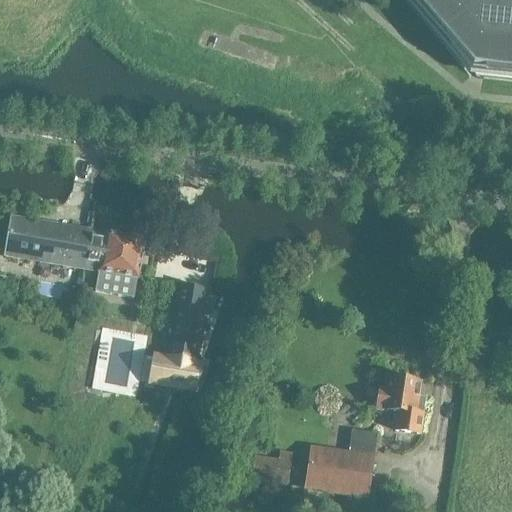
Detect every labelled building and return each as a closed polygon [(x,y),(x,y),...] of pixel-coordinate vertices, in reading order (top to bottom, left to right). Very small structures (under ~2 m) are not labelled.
[(473,74),(475,76),(477,78),(511,81),(511,0),(404,0),(469,77),(470,76),(473,74)] [(134,300),(144,240),(141,239),(138,237),(132,236),(129,237),(11,217),(4,257),(93,272),(89,293),(134,300)] [(166,360),(194,365),(207,292),(179,287),(166,360)] [(377,410),(378,410),(415,415),(420,383),(388,379),(386,391),(380,391),(377,410)] [(353,432),(349,460),(311,454),(306,486),(370,495),(378,435),(353,432)] [(278,460),(255,456),(252,478),(286,483),(290,462),(291,453),(279,451),(278,460)]
